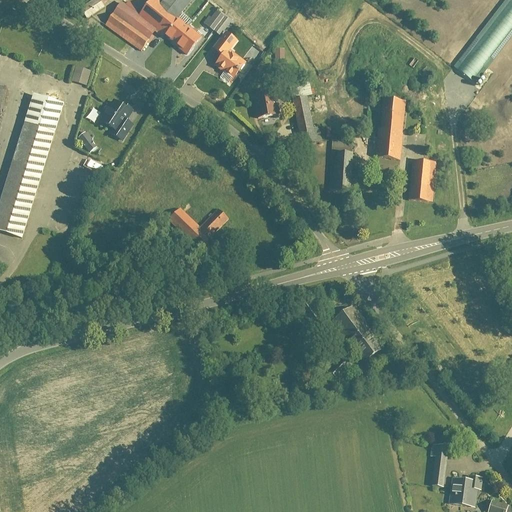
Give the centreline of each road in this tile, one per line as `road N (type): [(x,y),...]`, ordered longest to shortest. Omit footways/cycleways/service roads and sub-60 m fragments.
road 1 (unclassified): [(26,0),(244,142),(344,267)]
road 2 (tertiary): [(344,267),(39,345),(0,363)]
road 3 (unclassified): [(344,267),(511,486)]
road 4 (tertiary): [(511,227),(344,267)]
